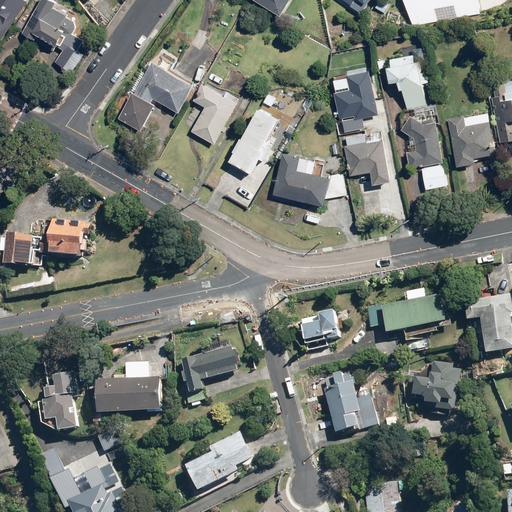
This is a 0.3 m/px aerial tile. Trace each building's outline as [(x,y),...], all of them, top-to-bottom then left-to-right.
[(0,0),(0,37),(4,40),(32,0),(0,0)] [(76,10),(57,0),(45,0),(27,32),(42,42),(45,36),(67,48),(59,62),(77,72),(88,53),(72,44),(78,33),(78,32),(79,32),(79,31),(80,30),(80,29),(80,28),(80,27),(80,26),(80,25),(80,24),(80,23),(80,22),(79,21),(79,20),(78,20),(78,19),(77,18),(76,18),(76,17),(75,17),(74,16),(73,16),(76,10)] [(262,0),(289,16),(298,0),(262,0)] [(347,0),(352,3),(350,7),(365,17),(375,0),(347,0)] [(410,0),(415,26),(484,15),(484,0),(410,0)] [(410,110),(418,108),(420,116),(428,114),(428,117),(443,113),(440,102),(433,104),(428,84),(432,83),(429,70),(428,71),(425,59),(421,60),(417,44),(404,48),(406,57),(395,60),(396,64),(389,66),(394,83),(403,81),(410,110)] [(511,50),(489,54),(502,142),(511,140),(511,50)] [(147,70),(151,72),(125,119),(147,132),(163,104),(157,100),(158,98),(184,112),(199,85),(157,61),(155,65),(151,62),(147,70)] [(384,114),(375,70),(353,74),(356,89),(340,93),(345,119),(358,117),(358,118),(359,119),(384,114)] [(246,97),(210,79),(199,101),(208,106),(195,131),(219,144),(246,97)] [(287,123),(266,110),(239,153),(241,154),(236,163),(257,176),(267,160),(271,163),(279,149),(273,146),(287,123)] [(471,116),(470,114),(452,118),(462,166),(483,161),(481,157),(502,152),(494,111),(471,116)] [(414,167),(425,165),(430,190),(452,185),(446,160),(449,159),(440,121),(428,123),(415,114),(405,130),(418,137),(420,150),(411,152),(414,167)] [(358,118),(346,121),(348,133),(369,128),(367,119),(358,120),(358,118)] [(398,181),(390,139),(373,143),(371,133),(350,137),(351,146),(349,146),(354,175),(376,171),(378,184),(398,181)] [(346,142),(334,144),(336,160),(348,158),(346,142)] [(320,160),(288,152),(278,193),(330,206),(332,198),(350,195),(346,173),(332,175),(317,171),(320,160)] [(224,176),(213,170),(205,184),(216,190),(224,176)] [(234,186),(228,196),(249,208),(255,198),(234,186)] [(96,224),(50,218),(46,247),(58,248),(58,254),(92,258),(96,224)] [(41,236),(10,234),(9,237),(5,237),(4,252),(8,252),(7,264),(39,266),(40,252),(45,253),(46,241),(41,241),(41,236)] [(410,291),(411,299),(389,303),(394,332),(457,321),(452,292),(432,296),(430,287),(410,291)] [(511,293),(471,299),(474,319),(487,317),(492,351),(511,348),(511,293)] [(385,326),(388,303),(375,301),(372,325),(385,326)] [(337,308),(299,317),(307,350),(327,345),(326,340),(344,336),(337,308)] [(237,368),(230,344),(179,359),(181,369),(179,369),(183,381),(184,380),(188,391),(202,387),(203,387),(200,379),(237,368)] [(86,427),(77,370),(66,372),(64,357),(45,360),(52,399),(49,399),(53,421),(66,419),(68,431),(86,427)] [(97,376),(99,411),(146,408),(146,411),(158,411),(158,408),(163,407),(161,374),(148,375),(148,361),(126,363),(127,374),(97,376)] [(435,361),(434,376),(416,375),(415,392),(420,392),(420,394),(433,395),(433,401),(450,402),(451,399),(461,400),(464,369),(456,368),(457,363),(435,361)] [(341,384),(329,387),(341,433),(384,422),(374,388),(365,391),(361,378),(351,381),(348,369),(337,372),(341,384)] [(253,460),(240,431),(209,446),(212,452),(185,465),(198,491),(237,473),(235,468),(253,460)] [(81,511),(127,511),(135,508),(126,490),(119,494),(117,491),(112,493),(109,488),(113,486),(102,463),(85,471),(94,489),(85,494),(72,468),(67,471),(57,450),(45,456),(68,501),(74,498),(81,511)] [(406,511),(404,481),(368,484),(370,511),(406,511)]
